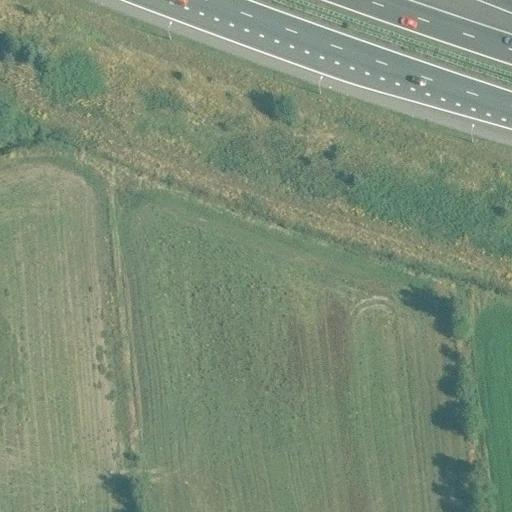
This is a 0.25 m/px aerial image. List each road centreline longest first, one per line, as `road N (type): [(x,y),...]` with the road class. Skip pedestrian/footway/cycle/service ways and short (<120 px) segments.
road 1 (motorway): [(205,0),(511,107)]
road 2 (motorway): [(511,50),(365,0)]
